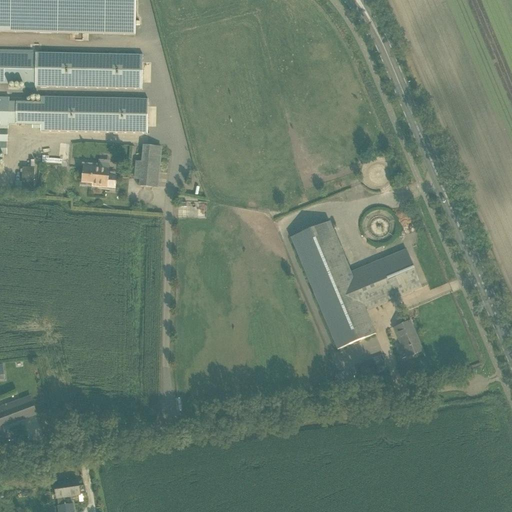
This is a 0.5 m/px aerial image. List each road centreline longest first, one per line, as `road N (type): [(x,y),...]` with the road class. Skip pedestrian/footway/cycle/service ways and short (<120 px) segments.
road 1 (unclassified): [(0,451),(478,385)]
road 2 (secondary): [(511,357),(360,3)]
